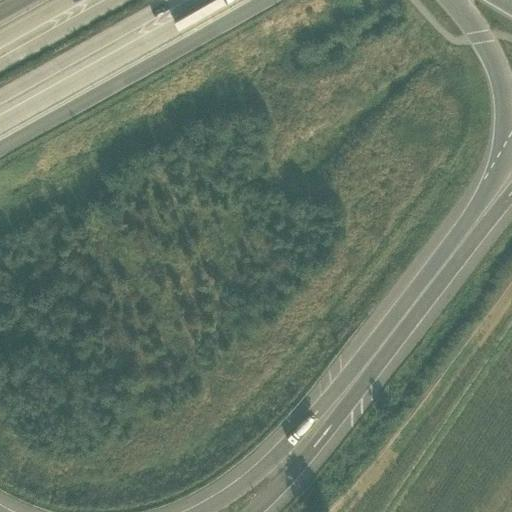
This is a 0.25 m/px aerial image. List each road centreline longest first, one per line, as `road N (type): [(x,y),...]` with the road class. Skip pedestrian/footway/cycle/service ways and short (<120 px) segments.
road 1 (motorway): [(497,176),(321,405),(233,492),(197,511)]
road 2 (motorway): [(251,511),(336,422),(511,193)]
road 3 (motorway): [(21,95),(191,0)]
road 4 (motorway): [(451,0),(497,69),(506,125),(497,176)]
